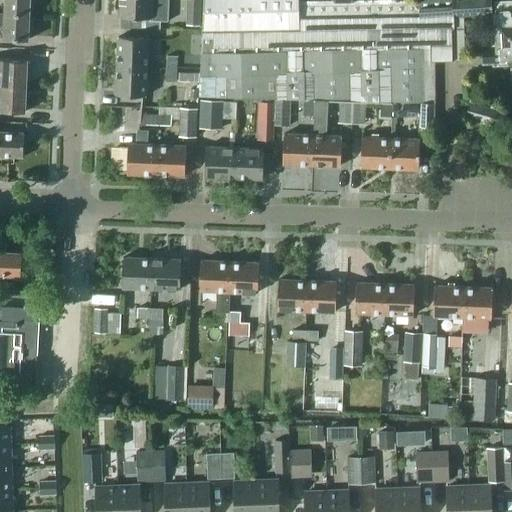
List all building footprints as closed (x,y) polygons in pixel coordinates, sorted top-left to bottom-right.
[(30,13),(30,0),(5,0),(5,13),(30,13)] [(169,0),(119,0),(119,17),(169,18),(169,0)] [(200,0),(187,0),(187,24),(200,25),(200,0)] [(204,0),(200,96),(435,103),(435,61),(465,60),(464,16),(464,6),(463,0),(333,2),(298,3),(297,0),(204,0)] [(511,1),(496,2),(497,13),(498,13),(498,20),(491,20),(489,22),(489,33),(492,35),(494,35),(494,45),(494,46),(511,45),(511,1)] [(490,15),(490,7),(486,7),(486,5),(464,6),(464,16),(490,15)] [(29,40),(30,17),(30,13),(5,13),(0,12),(0,25),(5,26),(4,39),(29,40)] [(117,66),(147,68),(149,38),(119,37),(117,66)] [(511,45),(494,46),(494,45),(483,45),(483,63),(496,63),(496,65),(511,64),(511,45)] [(167,68),(178,69),(178,56),(168,55),(167,68)] [(27,85),(28,60),(0,58),(0,69),(3,70),(2,85),(27,85)] [(146,97),(147,68),(117,66),(116,96),(146,97)] [(177,81),(178,69),(167,68),(167,81),(177,81)] [(180,81),(199,81),(200,72),(180,72),(180,81)] [(26,111),(27,85),(2,85),(0,84),(0,95),(2,96),(1,110),(26,111)] [(479,104),(479,91),(470,91),(470,101),(467,116),(502,127),(506,112),(479,104)] [(224,100),(201,100),(200,128),(223,128),(224,100)] [(274,126),(290,126),(291,100),(275,100),(274,126)] [(341,166),(342,135),(327,135),(329,101),(315,100),(313,134),(312,165),(341,166)] [(259,101),(258,139),(274,140),(274,102),(259,101)] [(352,123),(353,102),(340,101),(339,122),(352,123)] [(301,114),(313,115),(314,104),(301,103),(301,114)] [(393,103),(380,103),(379,117),(393,118),(393,103)] [(419,105),(393,103),(393,116),(419,117),(419,105)] [(420,127),(434,127),(435,103),(420,103),(420,127)] [(198,108),(180,108),(179,136),(197,137),(198,108)] [(159,125),(159,114),(147,114),(146,124),(159,125)] [(159,114),(159,125),(172,125),(172,115),(159,114)] [(136,144),(148,145),(149,129),(137,129),(136,144)] [(0,131),(0,155),(24,157),(25,132),(0,131)] [(312,165),(313,134),(284,133),(283,163),(312,165)] [(390,168),(391,137),(362,136),(361,166),(390,168)] [(391,137),(390,168),(419,169),(421,139),(391,137)] [(156,175),(157,145),(148,145),(136,144),(129,144),(127,173),(156,175)] [(157,145),(156,175),(185,176),(186,146),(157,145)] [(234,178),(236,148),(207,147),(206,177),(234,178)] [(236,148),(234,178),(263,179),(264,149),(236,148)] [(0,274),(21,276),(22,254),(0,252),(0,274)] [(152,288),(153,258),(124,257),(123,287),(152,288)] [(153,258),(152,288),(181,290),(182,260),(153,258)] [(229,311),(230,292),(229,292),(231,262),(202,260),(200,290),(217,291),(217,311),(229,311)] [(229,292),(230,292),(258,293),(260,263),(231,262),(229,292)] [(43,279),(26,279),(26,290),(43,290),(43,279)] [(307,311),(308,281),(279,279),(278,309),(307,311)] [(308,281),(307,311),(336,312),(337,282),(308,281)] [(385,314),(386,284),(357,283),(356,313),(385,314)] [(386,284),(385,314),(414,315),(415,285),(386,284)] [(463,317),(464,287),(435,286),(434,316),(463,317)] [(492,318),(493,288),(464,287),(463,317),(462,330),(488,331),(489,318),(492,318)] [(0,305),(0,381),(36,384),(38,338),(34,338),(35,313),(15,312),(15,306),(5,306),(0,305)] [(150,307),(138,307),(137,328),(150,329),(150,307)] [(108,308),(95,308),(95,333),(107,333),(108,308)] [(164,308),(151,308),(150,334),(163,334),(164,308)] [(228,322),(229,312),(214,311),(214,321),(228,322)] [(121,313),(109,312),(108,333),(121,333),(121,313)] [(229,312),(228,322),(241,322),(241,312),(229,312)] [(229,335),(249,336),(250,323),(230,322),(229,335)] [(306,341),(306,330),(293,329),(293,341),(287,341),(286,365),(306,365),(306,341)] [(318,342),(318,330),(306,330),(306,341),(318,342)] [(363,331),(345,330),(344,364),(362,364),(363,331)] [(422,333),(406,332),(404,362),(421,362),(422,333)] [(384,333),(383,344),(397,344),(397,333),(384,333)] [(437,334),(424,333),(422,368),(436,368),(437,334)] [(461,347),(462,336),(449,335),(449,346),(461,347)] [(462,336),(461,347),(461,352),(474,353),(475,347),(475,337),(462,336)] [(343,348),(330,348),(330,377),(342,377),(343,348)] [(154,400),(183,400),(183,366),(155,365),(154,400)] [(475,377),(473,417),(495,418),(497,378),(475,377)] [(213,409),(214,386),(214,385),(188,385),(188,408),(213,409)] [(225,386),(214,386),(213,409),(225,409),(225,386)] [(92,416),(92,403),(81,403),(81,416),(92,416)] [(430,404),(429,417),(447,418),(448,405),(430,404)] [(311,441),(324,440),(323,424),(310,425),(311,441)] [(0,447),(12,447),(11,426),(0,426),(0,447)] [(341,440),(340,426),(328,427),(328,440),(341,440)] [(379,431),(380,449),(395,448),(394,430),(379,431)] [(426,445),(425,430),(414,430),(414,445),(426,445)] [(275,440),(275,472),(290,472),(289,439),(275,440)] [(0,468),(12,468),(12,447),(0,447),(0,468)] [(504,461),(504,447),(487,447),(489,482),(505,481),(504,461)] [(312,477),(311,449),(291,450),(292,478),(312,477)] [(138,481),(152,480),(151,450),(137,450),(138,481)] [(151,450),(152,480),(166,480),(165,450),(151,450)] [(417,482),(433,481),(432,450),(416,451),(417,482)] [(432,450),(433,481),(450,481),(449,450),(432,450)] [(221,478),(235,478),(234,452),(221,453),(221,478)] [(207,478),(221,478),(221,453),(207,453),(207,478)] [(99,482),(99,454),(85,454),(85,482),(99,482)] [(348,483),(362,483),(361,456),(347,457),(348,483)] [(361,456),(362,483),(376,482),(375,456),(361,456)] [(0,489),(13,489),(12,468),(0,468),(0,489)] [(257,481),(257,511),(279,511),(279,480),(257,481)] [(235,511),(257,511),(257,481),(234,482),(235,511)] [(187,484),(188,511),(210,511),(210,483),(187,484)] [(166,511),(188,511),(187,484),(165,485),(166,511)] [(119,511),(141,511),(141,485),(118,486),(119,511)] [(97,511),(119,511),(118,486),(96,487),(97,511)] [(448,511),(470,511),(469,486),(447,487),(448,511)] [(469,486),(470,511),(492,511),(492,486),(469,486)] [(398,489),(399,511),(421,511),(421,488),(398,489)] [(0,510),(14,510),(13,489),(0,489),(0,510)] [(376,511),(399,511),(398,489),(376,490),(376,511)] [(327,492),(327,511),(349,511),(349,491),(327,492)] [(305,511),(327,511),(327,492),(305,493),(305,511)]
